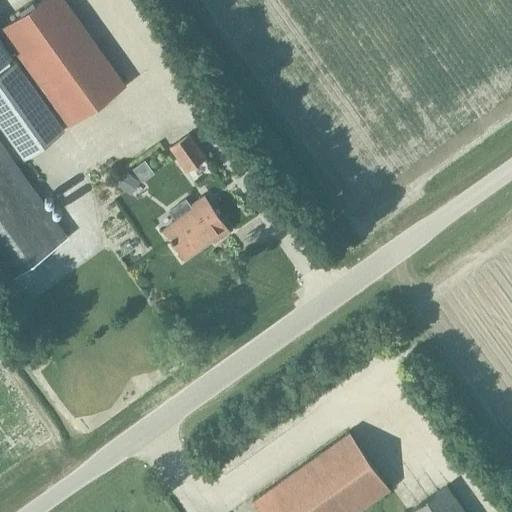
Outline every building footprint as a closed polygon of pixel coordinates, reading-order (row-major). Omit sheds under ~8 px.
[(68,124),(124,84),(63,0),(40,0),(0,29),(68,124)] [(0,64),(12,56),(0,38),(0,64)] [(0,125),(22,156),(62,127),(14,60),(0,70),(0,125)] [(186,172),(205,158),(187,134),(168,147),(186,172)] [(0,284),(66,238),(0,145),(0,284)] [(187,199),(170,211),(178,222),(165,231),(184,258),(210,239),(213,243),(229,231),(205,197),(192,206),(187,199)] [(260,511),(354,511),(388,489),(348,433),(253,501),(260,511)] [(464,511),(446,486),(409,511),(464,511)]
